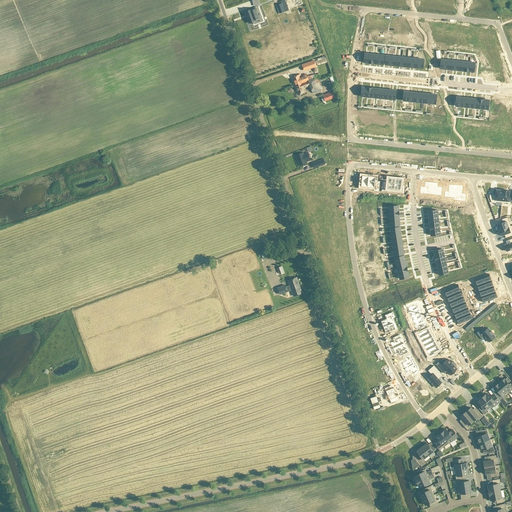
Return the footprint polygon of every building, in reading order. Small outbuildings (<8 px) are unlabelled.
[(278,2),(279,5),(276,6),(279,14),(288,11),(285,0),(278,2)] [(249,11),(244,12),(245,16),(246,16),(246,18),(249,24),(253,22),(256,21),(255,20),(259,19),(255,9),(252,10),(249,11)] [(268,26),(264,11),(257,13),(261,27),(268,26)] [(310,63),(302,65),(303,71),(312,68),(316,67),(314,62),(310,63)] [(291,78),(294,86),(308,81),(308,83),(317,80),(316,76),(307,79),(306,75),(300,77),(300,75),(291,78)] [(308,81),(294,86),(297,95),(305,92),(304,89),(310,87),(312,94),(321,91),(317,80),(308,83),(308,81)] [(332,92),(323,96),(325,102),(334,98),(332,92)] [(306,162),(310,160),(307,153),(303,154),(303,153),(295,156),(299,166),(306,163),(306,162)] [(323,160),(317,162),(312,164),(313,168),(318,167),(325,164),(323,160)] [(329,165),(329,174),(341,175),(341,166),(329,165)] [(367,188),(368,176),(367,176),(367,175),(363,175),(363,176),(362,176),(362,178),(361,181),(358,181),(357,189),(361,189),(361,188),(367,188)] [(375,181),(375,178),(375,177),(374,177),(374,176),(370,175),(370,176),(368,176),(367,188),(367,190),(373,190),(373,191),(379,192),(380,181),(375,181)] [(382,182),(381,191),(394,192),(395,179),(388,178),(388,182),(382,182)] [(395,179),(394,192),(403,193),(404,186),(401,185),(401,180),(395,179)] [(430,195),(431,183),(425,182),(424,187),(420,187),(420,194),(430,195)] [(431,183),(430,195),(441,196),(442,187),(437,187),(438,183),(431,183)] [(444,191),(444,197),(454,198),(455,185),(449,185),(448,191),(444,191)] [(455,185),(454,200),(465,202),(466,194),(462,194),(463,186),(455,185)] [(490,195),(489,198),(491,203),(495,203),(495,202),(501,203),(503,191),(496,190),(496,195),(490,195)] [(503,191),(501,203),(503,203),(507,203),(507,205),(510,205),(511,198),(511,196),(510,198),(509,197),(509,196),(509,191),(503,190),(503,191)] [(336,197),(336,191),(326,191),(326,198),(328,198),(328,206),(339,206),(339,204),(340,204),(340,197),(336,197)] [(362,210),(358,211),(358,217),(370,216),(370,210),(371,210),(371,203),(362,202),(362,210)] [(336,211),(325,212),(326,219),(329,219),(329,223),(341,223),(341,215),(336,215),(336,211)] [(458,223),(469,219),(467,215),(460,217),(459,215),(455,216),(457,224),(458,223)] [(370,216),(358,217),(359,224),(361,223),(361,228),(362,228),(362,232),(371,232),(370,216)] [(503,223),(497,225),(499,230),(510,226),(507,217),(501,219),(503,223)] [(460,228),(470,224),(469,219),(458,223),(460,228)] [(462,232),(472,228),(470,224),(460,228),(462,232)] [(511,231),(510,226),(499,230),(501,236),(504,235),(505,238),(511,235),(511,231)] [(474,233),(472,228),(462,232),(463,237),(474,233)] [(342,239),(342,232),(337,232),(337,229),(330,229),(330,230),(331,230),(331,233),(329,233),(330,233),(331,240),(330,240),(330,241),(332,241),(332,246),(339,246),(339,245),(338,240),(343,240),(343,239),(342,239)] [(364,242),(361,242),(362,249),(373,247),(372,237),(364,238),(364,242)] [(466,245),(477,241),(475,237),(469,239),(468,238),(464,240),(466,245)] [(467,250),(478,246),(477,241),(466,245),(465,245),(467,250)] [(480,250),(478,246),(467,250),(468,255),(470,254),(469,254),(480,250)] [(373,247),(362,249),(363,255),(366,255),(367,258),(375,257),(373,247)] [(481,255),(480,250),(469,254),(470,254),(471,258),(471,259),(481,255)] [(483,260),(481,255),(471,259),(471,258),(470,259),(472,265),(476,264),(475,262),(483,260)] [(214,276),(244,267),(242,262),(219,268),(220,269),(213,271),(214,276)] [(370,270),(366,271),(367,278),(379,275),(377,263),(369,265),(370,270)] [(488,275),(482,277),(484,283),(490,280),(491,280),(490,280),(488,275),(489,275),(489,274),(488,275)] [(379,275),(367,278),(369,284),(374,283),(375,287),(383,285),(382,280),(381,281),(379,275)] [(475,279),(474,279),(475,280),(477,285),(476,285),(477,285),(484,283),(482,277),(475,279)] [(285,286),(277,289),(279,295),(287,292),(291,290),(293,297),(302,294),(296,278),(288,281),(290,286),(286,288),(285,286)] [(490,280),(484,283),(486,288),(492,286),(493,286),(492,286),(490,280),(491,280),(490,280)] [(477,285),(479,291),(478,291),(479,291),(486,288),(484,283),(477,285)] [(457,285),(451,288),(453,294),(460,291),(460,290),(460,291),(457,285),(458,285),(457,285)] [(492,286),(486,288),(488,294),(494,292),(495,291),(494,291),(492,286),(493,286),(492,286)] [(268,288),(204,309),(211,331),(215,330),(213,325),(257,311),(256,307),(273,302),(268,288)] [(444,291),(445,291),(447,296),(446,296),(446,297),(453,294),(451,288),(444,291)] [(479,291),(481,296),(481,297),(481,296),(488,294),(486,288),(479,291)] [(460,291),(453,294),(456,299),(462,296),(463,296),(462,296),(460,291)] [(494,292),(488,294),(490,300),(496,297),(497,297),(496,297),(494,292),(495,292),(495,291),(494,292)] [(453,294),(446,297),(447,297),(449,302),(456,299),(453,294)] [(481,296),(481,297),(483,302),(490,300),(488,294),(481,296)] [(182,311),(195,307),(191,295),(178,299),(182,311)] [(462,296),(456,299),(458,305),(464,302),(465,302),(465,301),(464,302),(462,296),(463,296),(462,296)] [(449,302),(452,307),(451,307),(451,308),(452,307),(458,305),(456,299),(449,302)] [(464,302),(458,305),(460,310),(467,307),(465,302),(464,302)] [(411,306),(407,308),(409,313),(419,309),(418,304),(412,307),(411,306)] [(452,307),(451,308),(452,308),(454,313),(453,313),(454,313),(460,310),(458,305),(452,307)] [(467,307),(460,310),(463,316),(469,313),(470,313),(470,312),(469,313),(467,308),(467,307)] [(419,309),(409,313),(411,318),(421,314),(419,309)] [(454,313),(453,313),(454,313),(456,318),(456,319),(456,318),(463,316),(460,310),(454,313)] [(386,319),(381,321),(383,327),(394,323),(393,318),(395,318),(392,312),(384,315),(386,319)] [(469,313),(463,316),(465,321),(472,318),(469,313),(470,313),(469,313)] [(421,314),(411,318),(413,322),(423,318),(421,314)] [(456,318),(456,319),(459,324),(458,324),(459,324),(465,321),(463,316),(456,318)] [(499,321),(494,324),(498,329),(501,327),(503,330),(511,323),(511,322),(508,317),(500,323),(499,321)] [(423,318),(413,322),(414,327),(425,322),(423,318)] [(425,322),(414,327),(416,331),(427,327),(425,322)] [(394,323),(383,327),(386,333),(391,331),(392,335),(400,332),(398,328),(397,328),(394,323)] [(482,328),(476,333),(482,340),(485,337),(489,342),(495,337),(493,334),(493,333),(490,330),(490,331),(488,328),(484,331),(482,328)] [(428,329),(417,334),(420,338),(430,333),(428,329)] [(430,333),(420,338),(422,343),(432,337),(430,333)] [(394,341),(390,343),(392,347),(393,349),(404,344),(403,342),(399,335),(392,338),(394,341)] [(432,337),(422,343),(424,347),(434,342),(432,337)] [(477,347),(481,343),(477,337),(472,341),(466,345),(468,349),(470,352),(471,352),(474,355),(479,350),(477,347)] [(434,342),(424,347),(426,351),(437,346),(434,342)] [(404,344),(393,349),(396,355),(399,353),(401,356),(408,353),(404,344)] [(377,356),(374,349),(370,351),(367,346),(360,349),(362,352),(359,354),(361,358),(364,356),(366,361),(368,360),(369,361),(374,359),(373,358),(377,356)] [(437,346),(426,351),(429,357),(434,354),(434,353),(439,350),(437,346)] [(405,360),(400,363),(403,369),(414,363),(409,355),(404,357),(405,360)] [(441,360),(435,365),(444,374),(444,373),(443,373),(445,371),(446,372),(446,371),(450,375),(457,369),(454,367),(456,365),(453,361),(451,363),(448,359),(444,363),(441,360)] [(414,363),(403,369),(405,371),(404,372),(406,375),(412,372),(414,376),(419,372),(414,363)] [(432,375),(427,379),(436,388),(441,383),(438,379),(442,375),(433,366),(428,371),(432,375)] [(382,373),(380,369),(371,374),(373,378),(377,376),(383,386),(390,381),(385,371),(382,373)] [(501,382),(500,384),(507,393),(511,389),(511,383),(511,382),(508,384),(504,379),(501,382)] [(425,391),(426,390),(426,391),(429,388),(424,383),(420,386),(413,392),(421,401),(428,395),(425,392),(425,391)] [(507,393),(500,384),(498,385),(497,384),(494,387),(502,397),(507,393)] [(390,386),(384,388),(387,395),(384,396),(386,401),(389,400),(390,404),(399,400),(397,396),(398,396),(396,391),(395,391),(394,388),(391,389),(390,386)] [(485,395),(482,397),(492,409),(500,402),(495,396),(492,398),(488,394),(485,396),(485,395)] [(492,409),(482,397),(479,400),(480,400),(478,402),(482,407),(479,410),(484,415),(487,413),(485,411),(490,407),(491,409),(492,409)] [(399,407),(394,410),(398,418),(409,412),(406,405),(400,408),(399,407)] [(386,408),(377,411),(378,416),(388,412),(386,408)] [(471,408),(466,412),(474,422),(478,419),(479,420),(483,417),(477,410),(474,412),(471,408)] [(474,422),(466,412),(461,416),(464,420),(461,423),(466,429),(470,426),(469,425),(473,421),(474,422)] [(443,430),(440,432),(449,444),(458,437),(452,430),(449,432),(446,429),(444,431),(443,430)] [(480,436),(476,437),(477,438),(476,439),(477,443),(478,443),(479,444),(490,440),(486,430),(478,431),(480,436)] [(438,440),(434,443),(434,444),(436,446),(439,451),(449,443),(449,444),(440,432),(438,435),(436,437),(438,440)] [(490,440),(479,444),(479,445),(478,446),(480,450),(481,450),(481,451),(485,449),(487,454),(494,451),(490,440)] [(422,447),(428,456),(433,451),(436,449),(432,444),(429,446),(427,443),(422,447)] [(428,456),(422,447),(416,451),(420,456),(418,458),(421,461),(423,459),(423,460),(428,456)] [(484,468),(495,466),(495,462),(497,462),(496,455),(487,457),(488,461),(483,462),(484,468)] [(453,460),(454,471),(467,469),(467,467),(468,467),(467,463),(463,463),(462,459),(453,460)] [(415,460),(411,461),(413,470),(419,465),(415,460)] [(496,470),(495,466),(484,468),(485,474),(490,474),(491,478),(499,476),(498,469),(496,470)] [(415,479),(416,482),(433,474),(432,470),(426,472),(425,469),(419,472),(420,473),(414,476),(415,479)] [(454,471),(456,480),(463,479),(462,476),(469,475),(469,471),(468,471),(467,469),(454,471)] [(433,474),(416,482),(418,485),(419,488),(425,485),(426,487),(431,484),(429,480),(435,478),(433,474)] [(457,483),(457,489),(470,487),(469,481),(463,482),(463,479),(456,480),(455,480),(456,483),(457,483)] [(489,493),(500,491),(499,484),(500,484),(499,479),(492,481),(493,485),(486,486),(487,490),(488,490),(489,493)] [(422,493),(420,494),(422,500),(434,495),(430,486),(421,490),(422,493)] [(470,487),(457,489),(458,494),(460,494),(461,499),(468,498),(467,493),(471,493),(470,487)] [(500,491),(489,493),(489,497),(488,497),(489,501),(496,499),(497,504),(504,502),(503,498),(501,498),(500,491)] [(434,495),(422,500),(425,505),(429,504),(430,507),(439,504),(437,500),(436,500),(434,495)]
